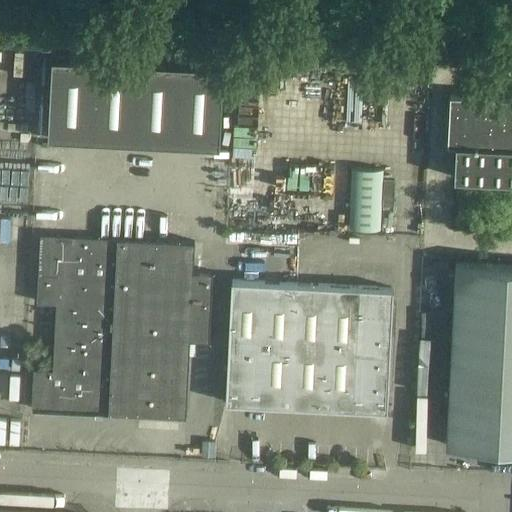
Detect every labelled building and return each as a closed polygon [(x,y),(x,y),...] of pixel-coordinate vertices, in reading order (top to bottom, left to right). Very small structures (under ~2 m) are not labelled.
[(219,147),(223,67),(51,58),(47,138),(219,147)] [(511,95),(449,93),(447,143),(456,144),(454,176),(511,179),(511,95)] [(39,233),(38,273),(57,274),(52,368),(33,367),(32,406),(105,410),(115,237),(39,233)] [(118,236),(119,237),(115,237),(105,410),(109,410),(109,412),(186,415),(190,338),(209,339),(212,271),(193,270),(194,241),(118,236)] [(448,420),(511,422),(511,267),(455,264),(448,420)] [(226,401),(258,403),(263,281),(231,279),(226,401)] [(258,403),(291,404),(296,283),(263,281),(258,403)] [(329,284),(296,283),(291,404),(324,406),(329,284)] [(361,286),(329,284),(324,406),(356,408),(361,286)] [(361,286),(356,408),(387,410),(394,288),(361,286)] [(511,422),(448,420),(446,444),(511,446),(511,422)]
